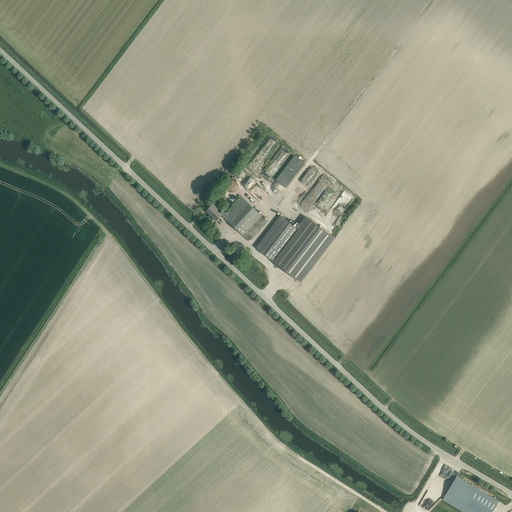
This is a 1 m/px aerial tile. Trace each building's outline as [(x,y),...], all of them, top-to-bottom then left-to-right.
[(276,179),(286,187),(304,163),(295,156),(276,179)] [(218,199),(205,212),(209,215),(221,202),(223,203),(227,198),(219,191),(214,196),(218,199)] [(227,211),(222,216),(249,241),(268,221),(241,196),(227,211)] [(222,216),(227,211),(224,208),(220,213),(215,208),(210,214),(214,218),(213,218),(216,221),(221,215),(222,216)] [(300,230),(281,215),(256,247),(274,262),(300,230)] [(457,476),(454,480),(443,499),(464,511),(492,511),(499,501),(457,476)]
